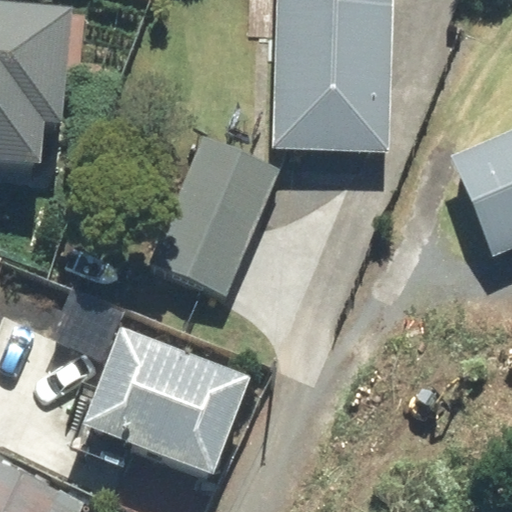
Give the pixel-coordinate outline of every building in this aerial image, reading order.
[(404,0),(289,0),(284,154),(398,158),(404,0)] [(511,15),(500,11),(491,36),(474,30),(447,107),(511,129),(511,15)] [(91,20),(0,12),(0,171),(60,177),(64,130),(81,132),(91,20)] [(511,142),(462,164),(505,262),(511,258),(511,142)] [(288,177),(213,145),(160,268),(234,300),(288,177)] [(89,303),(70,339),(105,358),(125,322),(89,303)] [(267,388),(139,339),(101,435),(229,484),(267,388)] [(91,511),(93,509),(0,463),(0,511),(91,511)]
